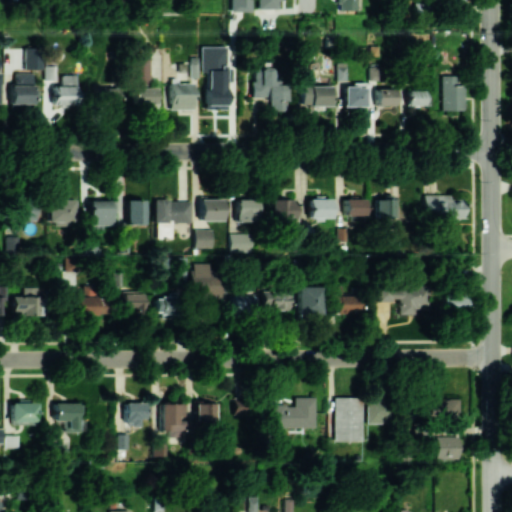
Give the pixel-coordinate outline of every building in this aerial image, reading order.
[(228,0),(228,11),(249,11),(249,0),(228,0)] [(255,0),(256,8),(276,8),(276,0),(255,0)] [(356,0),(335,0),(336,10),(357,9),(356,0)] [(223,46),(197,46),(198,69),(203,69),(203,109),(224,109),(223,80),(229,80),(229,68),(223,68),(223,46)] [(22,69),(40,69),(40,48),(23,48),(22,69)] [(147,57),(129,57),(130,104),(154,103),(153,86),(147,87),(147,57)] [(334,80),(343,81),(344,63),(335,62),(334,80)] [(250,98),(267,98),(267,109),(285,108),(284,80),(269,80),(269,66),(250,67),(250,98)] [(393,105),(393,87),(375,88),(375,77),(376,77),(376,66),(367,66),(368,105),(393,105)] [(8,102),(35,103),(36,90),(31,90),(31,73),(13,73),(12,85),(9,84),(8,102)] [(74,74),(59,74),(59,86),(51,86),(52,105),(75,104),(74,74)] [(438,75),(440,110),(462,109),(461,74),(438,75)] [(167,109),(191,108),(190,82),(166,83),(167,109)] [(116,83),(92,84),(92,102),(116,101),(116,83)] [(329,85),(298,85),(298,105),(328,105),(329,85)] [(341,106),(363,106),(363,86),(341,87),(341,106)] [(427,105),(427,89),(400,89),(399,104),(427,105)] [(461,195),(422,194),(421,206),(430,207),(430,217),(460,218),(461,195)] [(392,217),(391,197),(373,197),(373,218),(392,217)] [(46,222),(73,222),(73,199),(47,198),(46,222)] [(220,198),(197,198),(197,220),(220,220),(220,198)] [(233,221),(255,221),(255,198),(233,198),(233,221)] [(294,199),(271,198),(270,225),(294,226),(294,199)] [(330,219),(329,198),(306,198),(307,219),(330,219)] [(362,199),(342,198),(341,214),(349,214),(349,219),(362,219),(362,199)] [(32,219),(32,199),(9,200),(9,220),(32,219)] [(87,224),(110,225),(110,210),(115,210),(115,199),(88,199),(87,224)] [(143,224),(143,199),(125,199),(125,223),(143,224)] [(189,221),(189,199),(153,200),(153,238),(170,237),(170,222),(189,221)] [(192,248),(210,248),(210,229),(192,229),(192,248)] [(227,252),(249,251),(248,233),(227,233),(227,252)] [(80,254),(97,255),(97,236),(81,235),(80,254)] [(3,253),(17,253),(17,236),(3,236),(3,253)] [(207,263),(188,262),(187,302),(219,302),(219,272),(207,272),(207,263)] [(95,294),(95,284),(81,285),(81,295),(70,296),(71,315),(103,314),(102,293),(95,294)] [(357,293),(339,293),(340,285),(331,285),(330,303),(335,303),(334,313),(357,313),(357,293)] [(375,300),(397,300),(397,313),(413,314),(413,308),(425,308),(426,285),(375,285),(375,300)] [(42,313),(42,286),(20,287),(21,295),(9,296),(9,314),(42,313)] [(320,313),(319,286),(295,286),(296,314),(320,313)] [(287,290),(260,291),(260,309),(267,309),(267,311),(287,310),(287,290)] [(141,291),(118,291),(119,313),(142,312),(141,291)] [(439,310),(463,311),(464,295),(439,294),(439,310)] [(255,295),(228,295),(227,314),(254,315),(255,295)] [(152,312),(160,312),(160,316),(168,316),(169,296),(152,296),(152,312)] [(313,426),(312,396),(292,396),(292,404),(267,405),(267,427),(313,426)] [(331,440),(359,441),(360,396),(332,396),(331,440)] [(365,396),(364,423),(387,423),(388,397),(365,396)] [(456,397),(423,397),(424,419),(457,418),(456,397)] [(34,421),(34,402),(8,402),(8,422),(34,421)] [(64,431),(77,431),(78,403),(51,402),(51,420),(65,420),(64,431)] [(122,424),(136,425),(137,418),(143,418),(143,402),(122,402),(122,424)] [(193,402),(193,424),(216,423),(216,402),(193,402)] [(184,403),(158,403),(159,431),(184,430),(184,403)] [(434,435),(433,458),(456,459),(457,436),(434,435)] [(47,461),(65,460),(64,444),(47,444),(47,461)] [(246,511),(255,511),(256,496),(247,496),(246,511)] [(290,511),(291,498),(282,497),(282,511),(290,511)]
